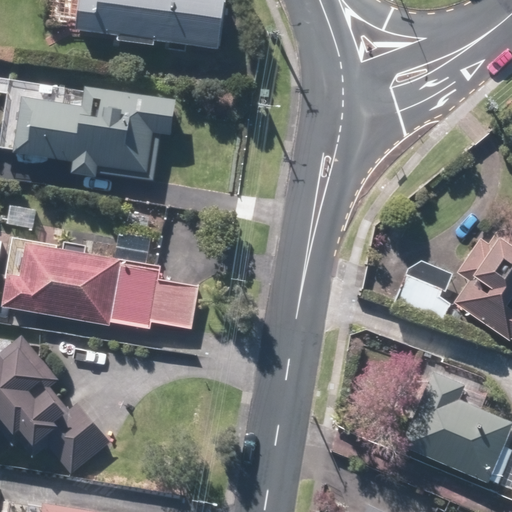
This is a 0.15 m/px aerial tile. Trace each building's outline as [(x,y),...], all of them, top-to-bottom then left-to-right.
[(83,0),(80,27),(221,44),(226,0),(83,0)] [(89,102),(30,93),(21,149),(78,158),(77,171),(101,175),(103,162),(149,169),(155,130),(175,133),(181,98),(92,83),(89,102)] [(507,335),(511,336),(511,227),(501,229),(492,243),(485,238),(460,272),(473,280),(458,301),(507,335)] [(14,272),(8,302),(152,330),(154,320),(193,328),(202,283),(162,275),(164,265),(34,240),(28,274),(14,272)] [(456,276),(418,260),(400,302),(445,321),(453,302),(446,299),(456,276)] [(0,428),(2,427),(15,443),(21,439),(35,456),(51,443),(74,471),(114,440),(82,399),(71,408),(54,386),(62,379),(27,335),(8,349),(0,339),(0,428)] [(443,365),(410,446),(511,487),(511,446),(505,444),(511,427),(511,416),(481,404),(489,384),(443,365)] [(51,500),(48,511),(105,511),(106,509),(51,500)] [(419,511),(390,511),(372,503),(367,511),(433,511),(426,508),(419,511)]
